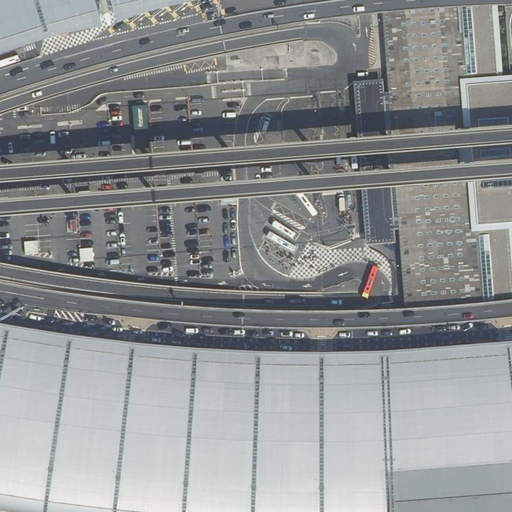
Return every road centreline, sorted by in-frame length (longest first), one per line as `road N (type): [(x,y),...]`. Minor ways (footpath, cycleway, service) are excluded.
road 1 (secondary): [(511,138),(0,177)]
road 2 (secondary): [(0,211),(511,173)]
